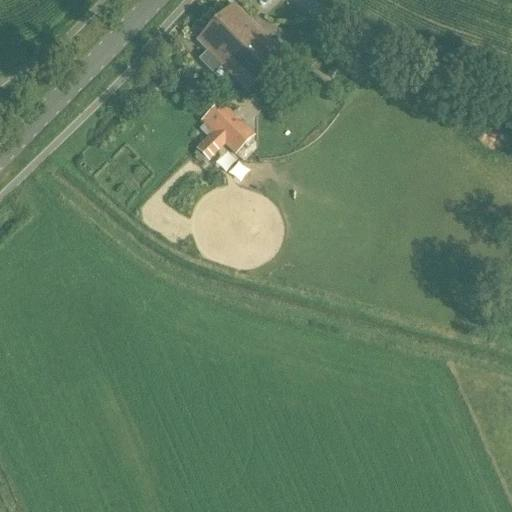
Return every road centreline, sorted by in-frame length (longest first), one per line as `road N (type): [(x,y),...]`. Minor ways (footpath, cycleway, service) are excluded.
road 1 (unclassified): [(511,95),(423,67),(302,0)]
road 2 (tertiary): [(0,148),(148,0)]
